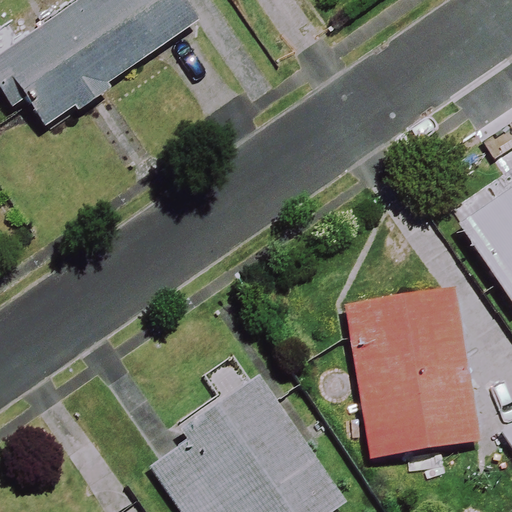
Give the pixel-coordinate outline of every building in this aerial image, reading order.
[(172,0),(83,0),(0,59),(0,94),(11,111),(21,104),(42,134),(73,112),(77,117),(106,97),(102,91),(192,27),(172,0)] [(511,191),(456,230),(511,313),(511,191)] [(476,444),(447,293),(341,313),(370,464),(476,444)] [(334,511),(340,508),(256,383),(181,433),(186,441),(148,467),(177,511),(334,511)] [(511,427),(499,437),(511,455),(511,427)]
